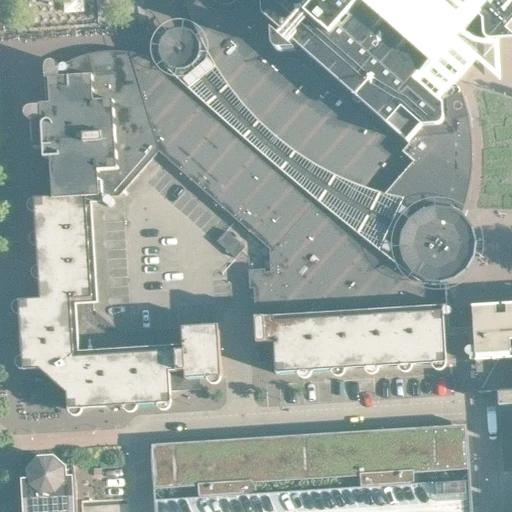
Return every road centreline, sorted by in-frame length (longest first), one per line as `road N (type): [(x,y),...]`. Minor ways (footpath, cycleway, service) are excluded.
road 1 (residential): [(491,511),(485,419),(464,402),(154,421),(135,434),(140,511)]
road 2 (unknown): [(204,241),(164,209),(137,210),(146,324),(198,316),(201,247)]
